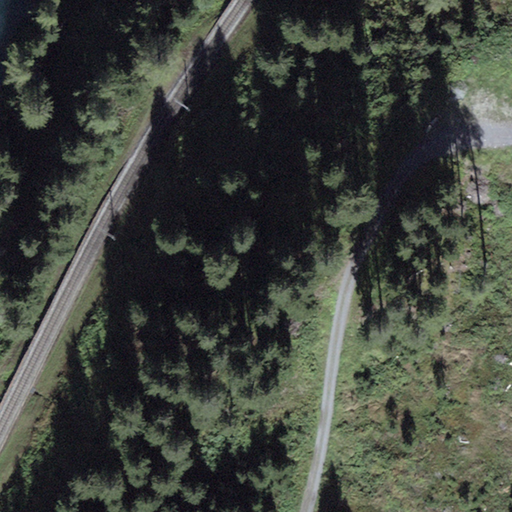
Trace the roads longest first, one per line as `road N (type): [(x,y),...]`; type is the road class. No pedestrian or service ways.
road 1 (track): [(300,511),(347,286),(385,192),(425,144),(472,129),(511,129)]
road 2 (track): [(0,267),(76,110),(154,0)]
